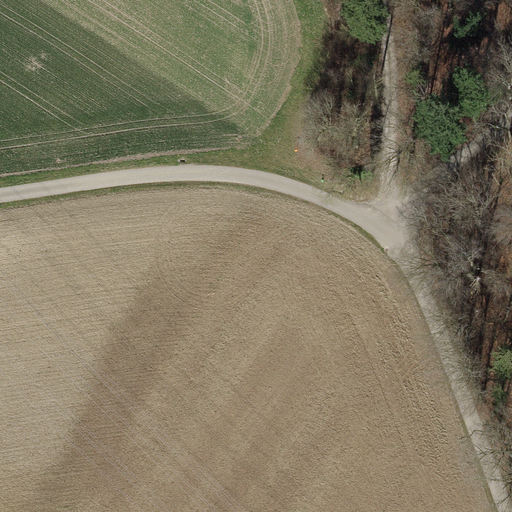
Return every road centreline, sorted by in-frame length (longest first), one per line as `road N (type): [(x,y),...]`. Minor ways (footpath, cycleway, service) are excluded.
road 1 (track): [(0,195),(204,169),(398,208)]
road 2 (track): [(510,511),(398,208)]
road 3 (track): [(398,208),(383,0)]
road 4 (track): [(511,119),(398,208)]
